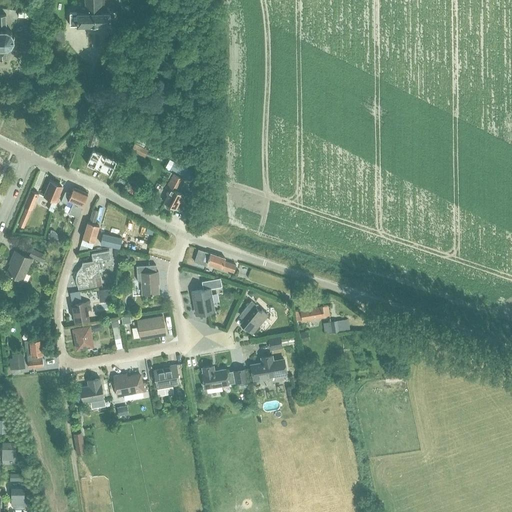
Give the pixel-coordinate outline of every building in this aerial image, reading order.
[(83,12),(71,12),(71,25),(111,24),(111,11),(115,11),(114,0),(85,0),(86,8),(83,8),(83,12)] [(27,16),(27,8),(15,9),(15,17),(27,16)] [(0,59),(8,59),(8,55),(10,55),(10,52),(11,52),(11,47),(12,47),(13,47),(14,46),(13,45),(14,42),(15,42),(16,41),(14,40),(15,37),(16,36),(15,35),(14,35),(12,32),(12,31),(11,30),(11,31),(8,29),(8,28),(7,28),(7,14),(0,14),(0,59)] [(92,130),(88,145),(94,147),(98,132),(92,130)] [(131,151),(141,156),(144,149),(135,144),(131,151)] [(92,149),(86,164),(110,175),(117,160),(92,149)] [(174,161),(170,168),(182,175),(189,178),(190,179),(190,178),(193,172),(193,171),(186,168),(174,161)] [(169,194),(165,202),(176,208),(177,207),(183,211),(191,195),(187,193),(185,192),(184,195),(176,190),(182,178),(175,174),(174,173),(168,184),(167,186),(166,187),(168,188),(168,189),(166,193),(169,194)] [(63,186),(51,181),(45,196),(54,200),(50,209),(54,211),(61,194),(60,194),(63,186)] [(66,191),(62,201),(68,203),(69,200),(74,202),(70,212),(76,215),(72,224),(75,225),(79,216),(83,208),(82,208),(89,193),(74,187),(72,193),(66,191)] [(31,191),(25,206),(26,206),(18,225),(24,227),(38,194),(31,191)] [(80,247),(79,251),(87,250),(88,247),(90,247),(92,247),(94,242),(99,226),(95,224),(99,211),(93,209),(89,222),(88,222),(83,238),(80,247)] [(55,232),(51,230),(50,233),(48,233),(48,239),(58,240),(57,235),(55,232)] [(104,234),(101,244),(120,248),(122,238),(104,234)] [(46,255),(33,249),(30,255),(44,261),(46,255)] [(225,258),(198,249),(194,261),(206,265),(207,262),(234,272),(236,265),(224,261),(225,258)] [(93,261),(83,262),(80,265),(79,269),(77,273),(77,277),(77,281),(77,285),(78,289),(102,285),(102,284),(100,276),(99,268),(103,268),(102,260),(111,258),(109,250),(92,253),(93,261)] [(32,259),(15,251),(12,259),(14,260),(8,273),(23,280),(32,259)] [(156,264),(136,266),(137,281),(142,281),(142,294),(151,293),(151,294),(152,294),(152,293),(159,293),(158,280),(159,279),(158,271),(156,271),(156,264)] [(194,299),(197,314),(215,311),(211,288),(222,286),(220,278),(202,281),(203,289),(191,291),(193,299),(194,299)] [(108,287),(98,289),(100,301),(110,299),(108,287)] [(90,301),(72,304),(75,323),(89,320),(87,310),(91,309),(90,301)] [(246,318),(240,324),(252,334),(268,313),(263,309),(261,311),(256,307),(257,305),(251,301),(241,313),(246,318)] [(328,306),(296,312),(298,321),(330,316),(328,306)] [(130,315),(121,316),(123,323),(131,321),(130,315)] [(163,317),(137,321),(140,338),(166,333),(163,317)] [(337,320),(330,322),(332,333),(339,331),(337,320)] [(94,322),(91,326),(91,328),(95,331),(101,330),(104,326),(103,324),(100,321),(94,322)] [(89,326),(74,329),(77,349),(93,346),(89,326)] [(135,326),(128,327),(130,337),(137,336),(135,326)] [(308,331),(301,332),(302,341),(309,340),(308,331)] [(294,335),(281,338),(281,337),(269,339),(271,351),(283,348),(283,346),(296,343),(294,335)] [(41,339),(25,341),(26,350),(27,350),(29,367),(44,366),(41,339)] [(262,358),(263,364),(251,366),(253,380),(287,374),(285,360),(273,362),(272,356),(262,358)] [(174,390),(173,385),(180,384),(177,364),(170,365),(170,367),(153,370),(157,388),(158,393),(160,395),(172,392),(174,390)] [(236,389),(248,386),(245,369),(227,372),(226,369),(215,371),(214,366),(203,368),(204,373),(203,373),(205,388),(229,384),(235,383),(236,389)] [(404,370),(389,372),(389,378),(405,377),(404,370)] [(123,374),(113,376),(117,395),(132,392),(133,398),(143,397),(142,391),(146,390),(145,382),(142,382),(141,375),(139,374),(125,377),(124,375),(123,374)] [(76,394),(76,396),(76,398),(76,400),(78,401),(79,402),(81,402),(83,401),(83,402),(91,401),(92,408),(105,405),(104,398),(100,378),(87,380),(88,385),(80,387),(81,392),(79,392),(78,393),(76,394)] [(15,443),(3,442),(2,459),(15,460),(15,443)] [(83,442),(75,443),(76,450),(77,453),(85,452),(83,442)] [(28,482),(11,482),(11,505),(15,509),(24,509),(28,505),(28,501),(25,498),(25,497),(30,497),(30,487),(28,487),(28,482)]
